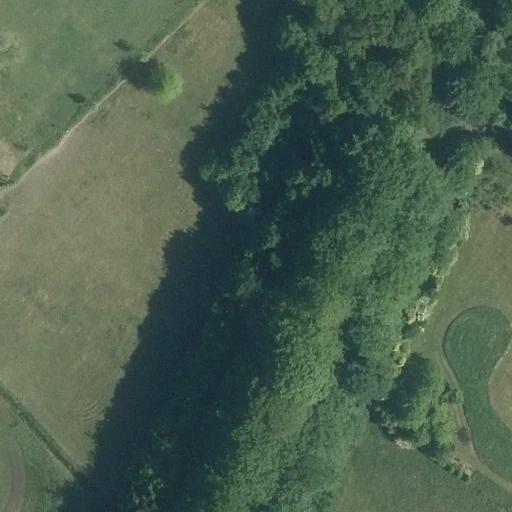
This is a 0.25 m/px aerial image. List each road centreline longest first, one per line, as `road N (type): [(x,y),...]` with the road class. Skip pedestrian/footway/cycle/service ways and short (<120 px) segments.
road 1 (track): [(234,511),(413,143),(433,122),(511,82)]
road 2 (track): [(358,0),(423,130)]
